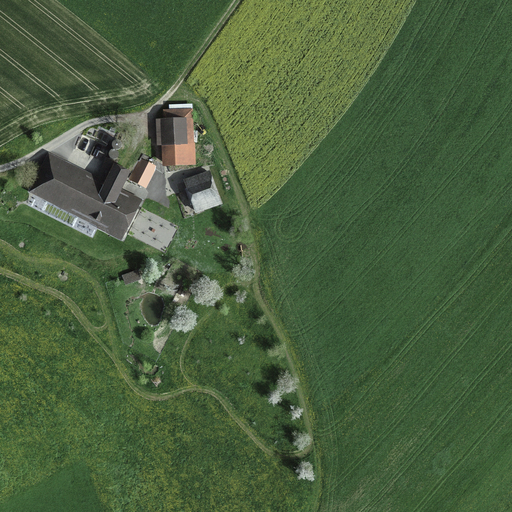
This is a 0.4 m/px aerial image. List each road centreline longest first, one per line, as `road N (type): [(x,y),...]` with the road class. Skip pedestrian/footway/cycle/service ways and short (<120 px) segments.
road 1 (track): [(311,511),(313,434),(270,315),(158,195)]
road 2 (unclassified): [(0,168),(100,119),(153,110),(170,93)]
